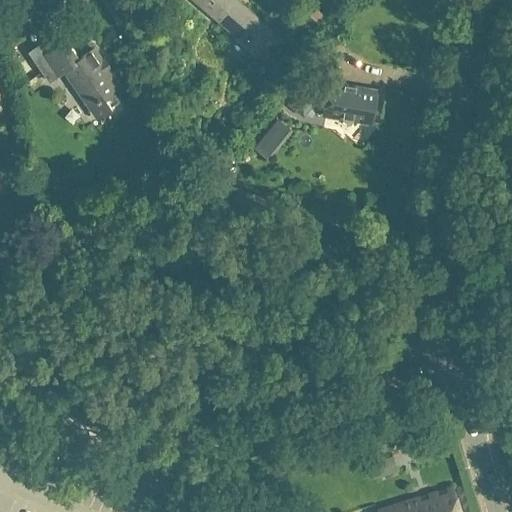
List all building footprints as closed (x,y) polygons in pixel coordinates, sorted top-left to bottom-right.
[(274,32),(237,0),(191,0),(255,54),(274,32)] [(327,18),(313,5),(300,19),(315,32),(317,30),(321,34),(330,22),(327,19),(327,18)] [(118,85),(93,49),(79,59),(66,41),(46,55),(59,74),(64,71),(97,119),(121,102),(112,89),(118,85)] [(371,123),(376,90),(307,79),(287,104),(303,118),(318,99),(324,100),(322,115),(371,123)] [(227,180),(249,152),(243,146),(220,175),(227,180)] [(392,449),(386,451),(387,452),(360,461),(359,459),(365,479),(398,469),(392,449)] [(460,511),(453,488),(452,487),(378,511),(377,511),(460,511)]
